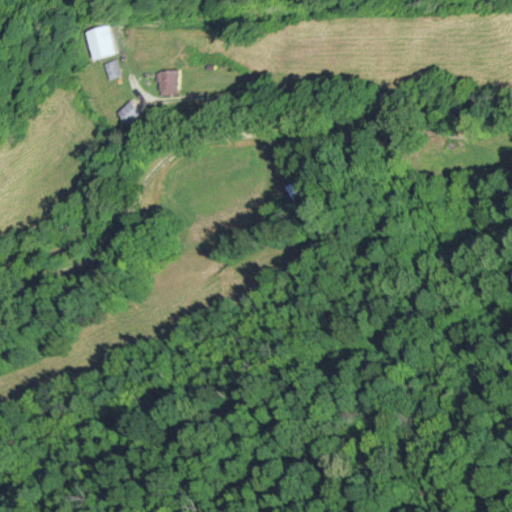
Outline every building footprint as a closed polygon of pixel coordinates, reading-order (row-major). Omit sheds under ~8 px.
[(89,30),(95,59),(118,54),(111,25),(89,30)] [(107,64),(113,78),(125,74),(119,59),(107,64)] [(180,96),(180,69),(162,69),(162,96),(180,96)] [(135,125),(147,113),(134,100),(122,112),(135,125)] [(303,209),(315,204),(304,180),(293,186),(303,209)]
